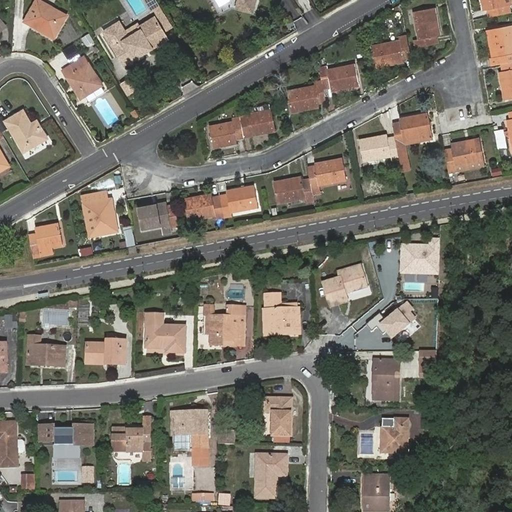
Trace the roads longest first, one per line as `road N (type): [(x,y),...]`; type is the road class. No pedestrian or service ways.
road 1 (residential): [(0,401),(93,397),(321,363),(320,511)]
road 2 (tertiary): [(54,280),(511,194)]
road 3 (residential): [(127,142),(180,175),(270,162),(465,54)]
road 4 (residential): [(127,142),(374,0)]
road 5 (residential): [(0,75),(14,64),(38,70),(93,161)]
